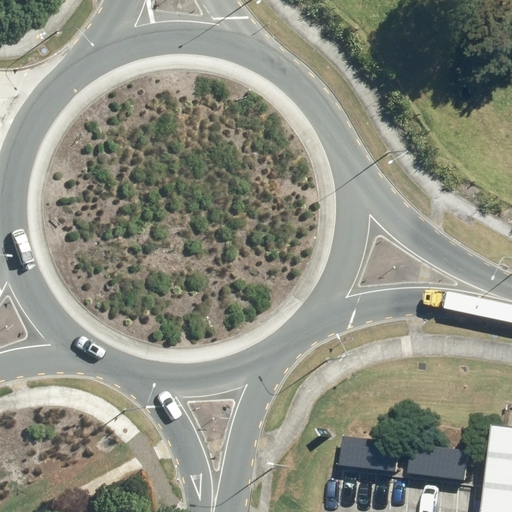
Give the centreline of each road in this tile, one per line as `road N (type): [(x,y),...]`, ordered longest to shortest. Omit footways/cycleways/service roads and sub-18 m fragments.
road 1 (tertiary): [(317,125),(435,234),(511,286)]
road 2 (tertiary): [(11,262),(3,186),(13,148),(31,114),(69,74)]
road 3 (tertiary): [(511,307),(314,299)]
road 4 (tertiary): [(69,74),(112,51),(160,41),(209,45),(254,63)]
road 5 (tertiary): [(317,125),(338,182),(336,243),(314,299)]
road 6 (tertiary): [(277,340),(219,511)]
road 7 (tertiary): [(219,511),(175,377)]
road 8 (tertiary): [(175,377),(89,356),(52,329)]
